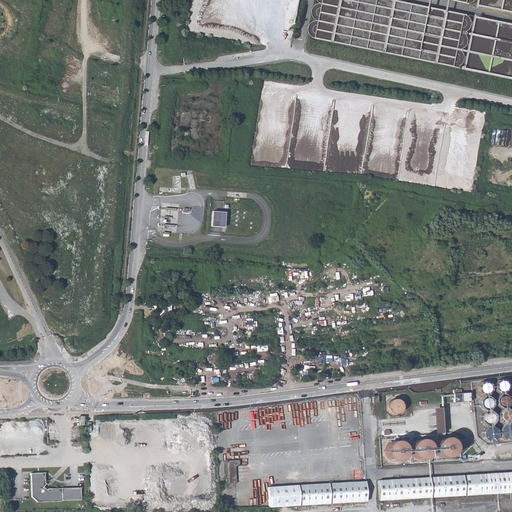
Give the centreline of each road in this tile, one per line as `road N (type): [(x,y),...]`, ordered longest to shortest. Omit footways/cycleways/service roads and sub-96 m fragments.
road 1 (secondary): [(156,406),(511,367)]
road 2 (tertiary): [(155,0),(126,314)]
